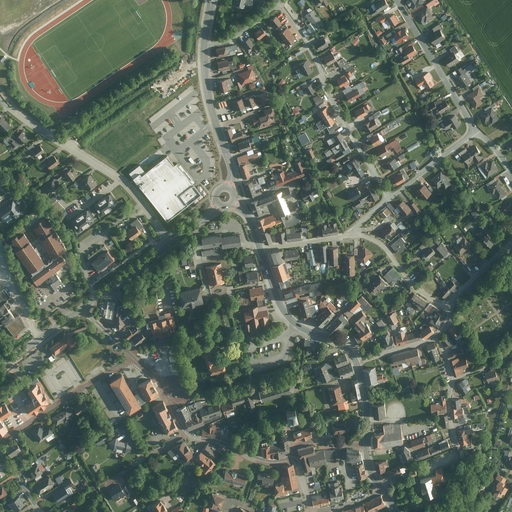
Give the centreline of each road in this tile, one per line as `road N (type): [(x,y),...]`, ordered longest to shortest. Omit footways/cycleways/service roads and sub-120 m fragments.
road 1 (residential): [(0,97),(120,180),(170,243)]
road 2 (residential): [(277,4),(388,199)]
road 3 (residential): [(132,357),(0,442)]
road 4 (residential): [(396,0),(475,132)]
road 5 (secondary): [(228,188),(204,47)]
road 6 (residential): [(349,236),(384,247),(414,288),(448,309)]
road 7 (residential): [(434,337),(451,381),(456,453)]
